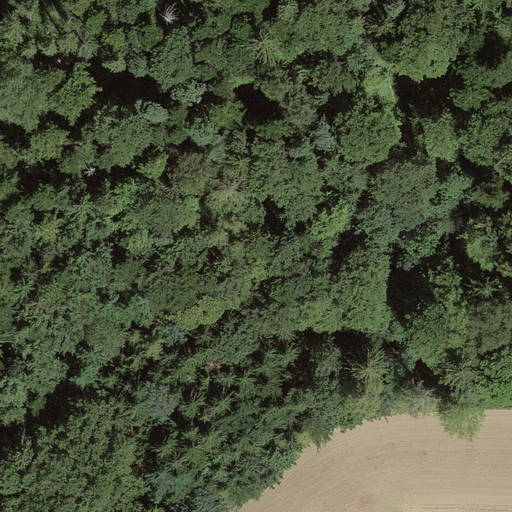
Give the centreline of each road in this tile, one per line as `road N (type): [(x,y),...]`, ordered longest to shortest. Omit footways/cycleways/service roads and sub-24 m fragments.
road 1 (track): [(340,37),(219,27),(156,37),(100,55),(0,110)]
road 2 (track): [(511,54),(416,54),(340,37)]
